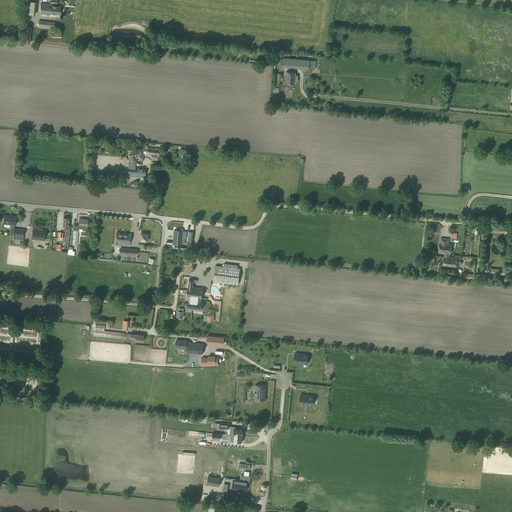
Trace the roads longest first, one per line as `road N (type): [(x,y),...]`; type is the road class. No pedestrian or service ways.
road 1 (unclassified): [(263,511),(268,436),(280,423),(283,386),(274,371),(225,348)]
road 2 (unclassified): [(164,218),(0,203)]
